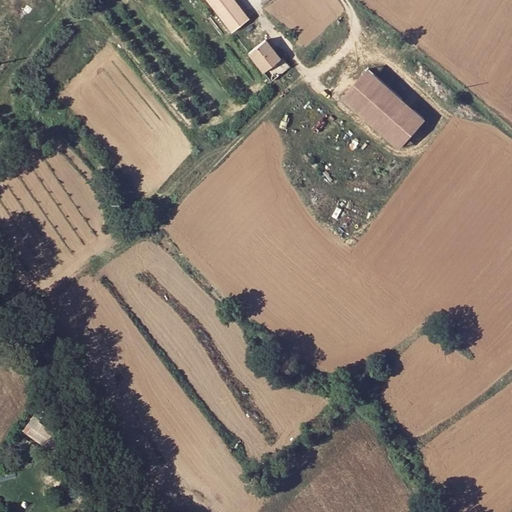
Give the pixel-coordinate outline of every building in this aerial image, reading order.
[(246,19),(232,0),(206,0),(228,31),(246,19)] [(261,72),(279,59),(264,40),(247,53),(261,72)] [(281,58),(279,59),(261,72),(269,82),(288,67),(281,58)] [(424,117),(369,68),(343,97),(398,147),(424,117)] [(35,412),(42,417),(48,422),(50,418),(48,413),(39,406),(35,412)] [(39,421),(42,417),(35,412),(27,423),(31,426),(42,434),(48,438),(53,432),(39,421)] [(48,422),(42,417),(39,421),(53,432),(56,428),(48,422)] [(37,440),(42,434),(31,426),(26,432),(37,440)]
